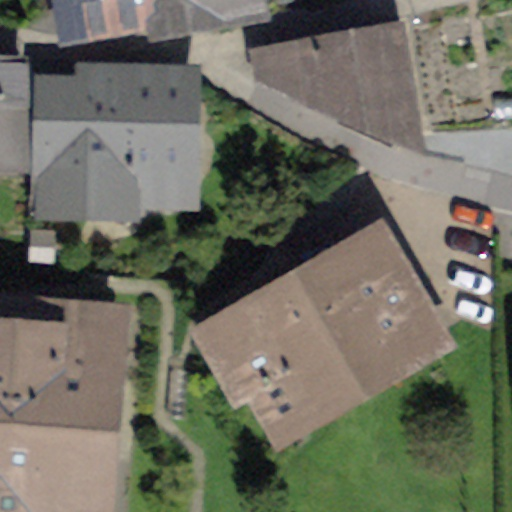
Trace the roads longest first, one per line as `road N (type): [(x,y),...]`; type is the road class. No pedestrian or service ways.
road 1 (residential): [(178,57),(380,160),(511,193)]
road 2 (residential): [(178,57),(411,0)]
road 3 (residential): [(0,38),(178,57)]
